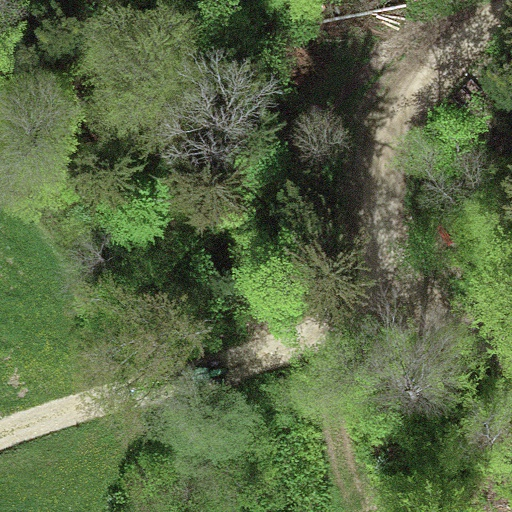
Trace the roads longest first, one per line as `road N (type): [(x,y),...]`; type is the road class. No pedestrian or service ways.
road 1 (track): [(394,285),(314,333),(0,433)]
road 2 (track): [(511,8),(442,57),(403,109),(384,158),(377,225),(394,285)]
road 3 (track): [(314,333),(320,385),(365,479)]
road 4 (track): [(394,285),(431,319),(511,345)]
